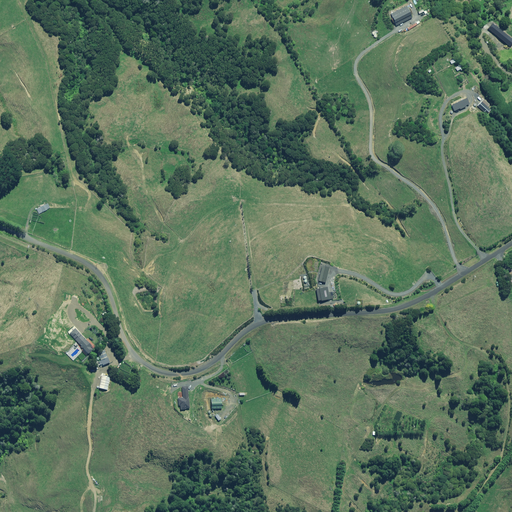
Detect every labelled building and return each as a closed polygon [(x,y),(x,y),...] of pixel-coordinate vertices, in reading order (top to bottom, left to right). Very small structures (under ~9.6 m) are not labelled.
[(412,18),(406,6),(390,14),(396,26),(412,18)] [(469,104),(466,98),(451,105),(454,111),(460,108),(460,109),(466,106),(465,105),(469,104)] [(490,105),(483,100),(478,106),(485,112),(487,110),(489,112),(491,110),(488,107),(490,105)] [(50,208),(48,204),(37,209),(39,213),(50,208)] [(91,346),(75,328),(69,333),(88,354),(92,350),(90,347),(91,346)] [(108,358),(104,349),(97,351),(101,361),(108,358)] [(110,378),(102,376),(99,388),(107,390),(110,378)] [(222,409),(221,398),(211,399),(212,409),(222,409)]
